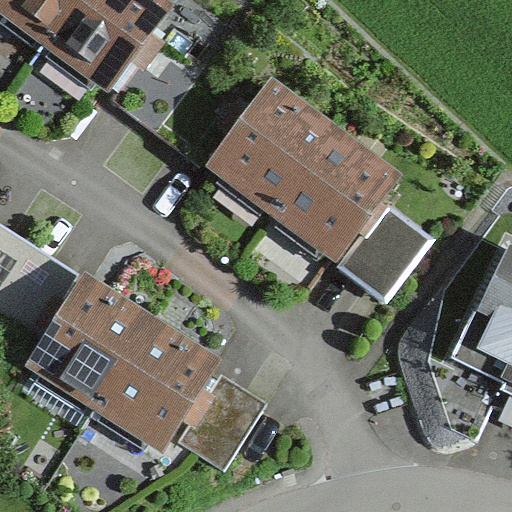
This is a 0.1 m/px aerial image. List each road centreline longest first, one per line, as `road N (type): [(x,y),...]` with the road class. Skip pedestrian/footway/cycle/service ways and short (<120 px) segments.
road 1 (residential): [(0,137),(259,317),(305,365),(333,426),(353,503)]
road 2 (residential): [(491,511),(445,498),(353,503)]
